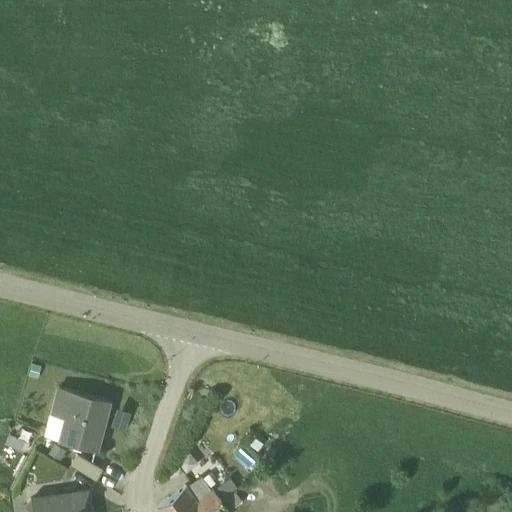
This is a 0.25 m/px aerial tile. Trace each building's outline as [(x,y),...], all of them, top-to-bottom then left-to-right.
[(106,395),(57,383),(50,408),(54,409),(54,406),(65,409),(59,432),(94,441),(106,395)] [(217,394),(204,412),(214,420),(227,401),(217,394)] [(104,463),(78,448),(71,460),(97,475),(104,463)] [(193,473),(155,502),(162,511),(207,511),(205,509),(215,501),(193,473)] [(227,474),(215,481),(229,505),(241,497),(227,474)] [(91,511),(87,484),(31,492),(26,498),(27,507),(33,511),(43,510),(43,511),(91,511)]
